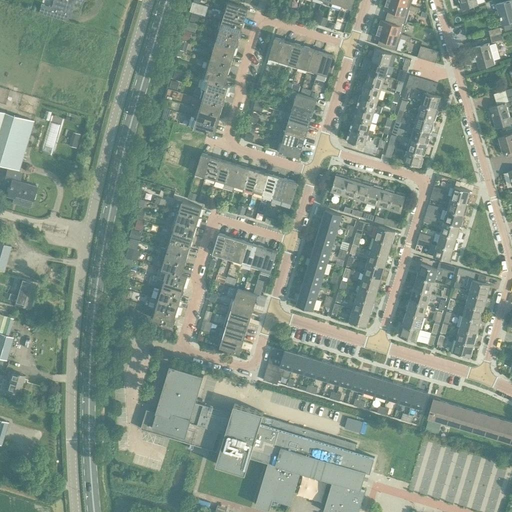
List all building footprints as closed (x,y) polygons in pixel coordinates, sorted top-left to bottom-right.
[(53,0),(51,7),(71,14),(74,0),(78,0),(83,1),(83,0),(53,0)] [(386,16),(405,22),(409,9),(410,7),(387,0),(384,9),(388,11),(386,16)] [(412,0),(386,0),(387,0),(410,7),(409,9),(414,11),(415,7),(410,5),(412,0)] [(459,0),(462,9),(478,5),(476,0),(459,0)] [(511,2),(511,0),(510,0),(496,4),(501,25),(503,25),(505,30),(511,28),(511,2)] [(190,11),(204,15),(206,6),(193,2),(190,11)] [(225,12),(245,18),(248,8),(228,2),(225,12)] [(222,22),(242,28),(245,18),(225,12),(222,22)] [(188,21),(194,23),(197,24),(199,15),(192,13),(189,21),(188,21)] [(305,21),(306,16),(306,14),(300,13),(298,19),(305,21)] [(317,21),(317,23),(317,24),(319,25),(323,26),(324,26),(325,26),(325,25),(326,22),(326,21),(326,19),(327,19),(327,18),(326,18),(324,17),(323,16),(322,17),(320,17),(320,18),(319,18),(318,19),(317,20),(317,21)] [(405,22),(386,16),(385,21),(381,20),(378,29),(401,36),(400,38),(405,39),(406,35),(402,34),(405,22)] [(185,31),(191,33),(194,23),(188,21),(185,31)] [(219,31),(239,37),(242,28),(222,22),(219,31)] [(337,22),(335,30),(342,31),(344,24),(337,22)] [(490,37),(502,33),(500,28),(488,31),(490,37)] [(397,51),(400,38),(401,36),(378,29),(375,38),(379,39),(377,45),(397,51)] [(182,40),(188,42),(191,33),(185,31),(182,40)] [(217,40),(236,46),(239,37),(219,31),(217,40)] [(502,33),(490,37),(492,42),(503,39),(502,33)] [(279,60),(285,41),(275,37),(269,57),(279,60)] [(188,42),(182,40),(179,49),(185,51),(188,42)] [(214,50),(234,56),(236,46),(217,40),(214,50)] [(285,41),(279,60),(289,63),(295,44),(285,41)] [(489,43),(472,47),(478,69),(495,64),(494,60),(500,58),(496,43),(489,45),(489,43)] [(295,44),(289,63),(298,66),(304,46),(295,44)] [(423,59),(427,47),(421,45),(417,57),(423,59)] [(304,46),(298,66),(307,69),(313,49),(304,46)] [(427,47),(423,59),(430,61),(433,49),(427,47)] [(313,49),(307,69),(317,72),(323,52),(313,49)] [(370,60),(388,65),(392,67),(396,55),(374,49),(370,60)] [(433,49),(430,61),(436,63),(440,51),(433,49)] [(211,60),(231,66),(234,56),(214,50),(211,60)] [(323,52),(317,72),(327,75),(333,56),(323,52)] [(208,69),(228,75),(231,66),(211,60),(208,69)] [(367,72),(384,77),(390,78),(391,74),(386,72),(388,65),(370,60),(367,72)] [(228,75),(208,69),(205,79),(209,80),(225,85),(228,75)] [(174,71),(172,79),(181,82),(184,73),(174,71)] [(363,83),(381,88),(386,90),(387,85),(382,84),(384,77),(367,72),(363,83)] [(407,86),(411,88),(415,76),(409,75),(406,86),(407,86)] [(417,89),(420,78),(415,76),(411,88),(417,89)] [(420,78),(417,89),(423,91),(426,80),(420,78)] [(206,89),(226,95),(228,86),(225,85),(209,80),(206,89)] [(428,93),(432,81),(426,80),(423,91),(428,93)] [(172,81),(169,88),(177,90),(179,83),(172,81)] [(398,81),(395,91),(400,92),(403,82),(398,81)] [(432,81),(428,93),(434,94),(437,83),(432,81)] [(360,95),(377,100),(381,88),(363,83),(360,95)] [(411,88),(407,86),(406,89),(405,89),(403,98),(407,100),(411,88)] [(203,99),(223,105),(226,95),(206,89),(203,99)] [(395,92),(392,102),(397,104),(400,94),(395,92)] [(421,104),(438,109),(442,98),(424,92),(421,104)] [(294,103),(314,109),(317,99),(297,93),(294,103)] [(357,106),(374,112),(374,111),(379,113),(380,108),(375,107),(377,100),(360,95),(357,106)] [(200,109),(220,115),(223,105),(203,99),(200,109)] [(495,128),(511,123),(511,116),(510,117),(505,102),(489,107),(495,128)] [(291,113),(311,119),(314,109),(294,103),(291,113)] [(417,116),(435,121),(438,109),(421,104),(417,116)] [(353,118),(370,123),(374,112),(357,106),(353,118)] [(164,108),(161,117),(167,119),(170,110),(164,108)] [(197,119),(217,124),(220,115),(200,109),(197,119)] [(5,112),(0,129),(0,164),(19,170),(33,121),(5,112)] [(252,113),(249,122),(257,124),(259,115),(252,113)] [(288,122),(308,128),(311,119),(291,113),(288,122)] [(385,127),(389,129),(393,117),(388,116),(385,127)] [(414,127),(431,132),(435,121),(417,116),(414,127)] [(350,129),(367,135),(367,134),(372,135),(373,131),(368,130),(370,123),(353,118),(350,129)] [(217,124),(197,119),(194,128),(214,134),(217,124)] [(285,132),(305,138),(308,128),(288,122),(285,132)] [(249,124),(247,130),(254,133),(256,126),(249,124)] [(411,139),(428,144),(431,132),(414,127),(411,139)] [(367,135),(350,129),(346,141),(363,146),(367,135)] [(282,142),(302,148),(305,138),(285,132),(282,142)] [(246,133),(244,140),(252,142),(254,135),(246,133)] [(511,133),(498,137),(502,153),(505,152),(506,157),(511,154),(511,133)] [(380,159),(382,152),(386,140),(380,138),(377,150),(375,149),(373,157),(380,159)] [(407,150),(425,155),(428,144),(411,139),(407,150)] [(302,148),(282,142),(279,152),(299,158),(302,148)] [(394,146),(389,145),(385,156),(391,158),(394,146)] [(425,155),(407,150),(404,162),(421,167),(425,155)] [(206,176),(212,156),(201,153),(195,173),(206,176)] [(212,156),(206,176),(215,179),(221,159),(212,156)] [(221,159),(215,179),(225,181),(231,162),(221,159)] [(231,162),(225,181),(234,184),(240,165),(231,162)] [(240,165),(234,184),(244,187),(250,168),(240,165)] [(36,186),(15,179),(17,171),(7,168),(3,183),(10,185),(7,195),(31,202),(36,186)] [(250,168),(244,187),(253,190),(259,171),(250,168)] [(259,171),(253,190),(263,193),(269,173),(259,171)] [(269,173),(263,193),(273,196),(279,176),(269,173)] [(343,195),(348,177),(336,174),(331,191),(343,195)] [(279,176),(273,196),(282,199),(288,179),(279,176)] [(348,177),(343,195),(354,198),(360,181),(348,177)] [(288,179),(282,199),(292,202),(298,182),(288,179)] [(366,201),(371,184),(360,181),(354,198),(366,201)] [(371,184),(366,201),(378,205),(383,188),(371,184)] [(451,198),(468,203),(472,192),(454,186),(451,198)] [(432,193),(446,197),(447,191),(434,187),(432,193)] [(383,188),(378,205),(389,208),(394,191),(383,188)] [(394,191),(389,208),(401,212),(406,195),(394,191)] [(446,197),(432,193),(430,198),(444,202),(446,197)] [(167,207),(169,202),(165,201),(166,199),(161,198),(159,204),(167,207)] [(447,210),(465,215),(468,203),(451,198),(447,210)] [(173,209),(179,211),(199,217),(202,207),(182,201),(176,199),(173,209)] [(425,216),(439,220),(440,214),(436,213),(438,207),(429,204),(425,216)] [(239,205),(236,213),(244,215),(246,207),(239,205)] [(135,226),(135,227),(135,228),(136,229),(138,229),(141,230),(142,230),(143,230),(143,229),(143,228),(143,227),(143,226),(144,225),(144,223),(145,222),(145,221),(144,221),(143,221),(142,220),(143,219),(143,217),(144,216),(144,215),(145,213),(145,212),(144,212),(138,210),(137,210),(136,211),(136,212),(136,213),(135,214),(136,218),(137,219),(137,220),(136,221),(136,224),(135,226)] [(322,223),(338,228),(342,215),(325,210),(322,223)] [(444,221),(461,227),(465,215),(447,210),(444,221)] [(176,221),(196,227),(199,217),(179,211),(176,221)] [(439,220),(425,216),(424,221),(437,225),(439,220)] [(386,219),(384,224),(396,228),(398,222),(386,218),(386,219)] [(173,230),(194,236),(196,227),(176,221),(173,230)] [(440,233),(458,238),(461,227),(444,221),(440,233)] [(318,234),(335,239),(338,228),(322,223),(318,234)] [(374,238),(392,244),(395,231),(378,226),(374,238)] [(141,232),(132,230),(132,229),(130,237),(139,240),(141,232)] [(170,240),(191,246),(194,236),(173,230),(170,240)] [(223,256),(229,236),(219,233),(213,253),(223,256)] [(419,239),(432,243),(433,237),(420,233),(419,239)] [(437,244),(454,250),(458,238),(440,233),(437,244)] [(314,246),(331,251),(335,239),(318,234),(314,246)] [(229,236),(223,256),(232,259),(238,239),(229,236)] [(371,250),(388,255),(392,244),(374,238),(371,250)] [(238,239),(232,259),(242,262),(248,242),(238,239)] [(432,243),(419,239),(417,245),(430,249),(432,243)] [(167,250),(188,256),(191,246),(170,240),(167,250)] [(248,242),(242,262),(252,264),(258,245),(248,242)] [(11,247),(0,243),(0,270),(3,271),(11,247)] [(454,250),(437,244),(433,256),(451,261),(454,250)] [(258,245),(252,264),(261,267),(267,248),(258,245)] [(311,258),(327,263),(331,251),(314,246),(311,258)] [(161,248),(158,257),(164,259),(185,265),(188,256),(167,250),(161,248)] [(261,267),(260,270),(270,273),(271,270),(277,251),(267,248),(261,267)] [(338,258),(344,260),(347,250),(340,248),(338,258)] [(367,262),(384,267),(388,255),(371,250),(367,262)] [(307,270),(324,275),(327,263),(311,258),(307,270)] [(185,265),(164,259),(162,269),(168,271),(182,275),(185,265)] [(364,274),(381,279),(384,267),(367,262),(364,274)] [(417,276),(434,281),(436,275),(438,275),(442,273),(443,269),(453,273),(455,267),(439,262),(437,269),(420,264),(417,276)] [(342,280),(346,281),(350,269),(345,268),(342,280)] [(459,268),(458,274),(469,277),(467,286),(471,287),(471,289),(470,292),(487,297),(490,284),(484,283),(486,276),(479,273),(477,281),(474,280),(476,272),(459,268)] [(304,281),(320,287),(324,275),(307,270),(304,281)] [(165,280),(185,286),(187,277),(182,275),(168,271),(165,280)] [(330,282),(337,284),(340,274),(333,272),(330,282)] [(360,285),(377,291),(381,279),(364,274),(360,285)] [(413,288),(431,293),(434,281),(417,276),(413,288)] [(23,278),(20,287),(18,296),(10,294),(8,299),(16,301),(15,304),(30,308),(38,283),(23,278)] [(162,290),(182,295),(185,286),(165,280),(162,290)] [(338,292),(343,293),(346,281),(342,280),(338,292)] [(300,293),(317,298),(320,287),(304,281),(300,293)] [(357,297),(374,302),(377,291),(360,285),(357,297)] [(235,298),(255,304),(258,294),(238,288),(235,298)] [(410,300),(427,305),(431,293),(413,288),(410,300)] [(159,299),(179,305),(182,295),(162,290),(159,299)] [(212,292),(209,300),(215,302),(218,294),(212,292)] [(466,304),(484,308),(487,297),(470,292),(466,304)] [(317,298),(300,293),(296,305),(313,310),(317,298)] [(353,309),(370,314),(374,302),(357,297),(353,309)] [(232,308),(252,314),(255,304),(235,298),(232,308)] [(156,309),(176,315),(179,305),(159,299),(156,309)] [(406,312),(424,317),(427,305),(410,300),(406,312)] [(463,316),(480,321),(484,308),(466,304),(463,316)] [(229,317),(249,323),(252,314),(232,308),(229,317)] [(176,315),(156,309),(153,319),(173,325),(176,315)] [(370,314),(353,309),(349,321),(366,327),(370,314)] [(403,324),(420,329),(424,317),(406,312),(403,324)] [(0,332),(8,335),(13,318),(0,314),(0,332)] [(460,328),(477,332),(480,321),(463,316),(460,328)] [(226,327),(246,333),(249,323),(229,317),(226,327)] [(420,329),(403,324),(399,336),(416,341),(420,329)] [(223,337),(243,343),(246,333),(226,327),(223,337)] [(457,340),(474,344),(477,332),(460,328),(457,340)] [(8,335),(0,332),(0,358),(6,360),(13,337),(8,335)] [(243,343),(223,337),(220,346),(240,352),(243,343)] [(474,344),(457,340),(453,352),(470,357),(474,344)] [(282,358),(284,351),(273,347),(270,355),(282,358)] [(282,358),(279,366),(282,367),(281,373),(280,376),(289,379),(297,353),(285,349),(284,351),(282,358)] [(304,373),(309,357),(297,353),(289,379),(290,379),(292,370),(304,373)] [(268,362),(279,366),(282,358),(270,355),(268,362)] [(316,377),(321,360),(309,357),(304,373),(316,377)] [(327,381),(332,364),(321,360),(316,377),(327,381)] [(279,366),(268,362),(266,368),(281,373),(282,367),(279,366)] [(339,384),(344,367),(332,364),(327,381),(339,384)] [(147,409),(141,429),(213,450),(217,437),(219,430),(198,424),(204,405),(196,402),(204,375),(170,365),(156,412),(147,409)] [(351,388),(356,371),(344,367),(339,384),(351,388)] [(265,374),(279,378),(280,376),(281,373),(266,368),(265,374)] [(363,391),(368,375),(356,371),(351,388),(363,391)] [(0,388),(7,390),(19,394),(24,375),(12,372),(12,373),(8,372),(5,380),(3,379),(0,388)] [(279,378),(265,374),(263,380),(277,384),(279,378)] [(375,395),(380,378),(368,375),(363,391),(375,395)] [(387,398),(392,382),(380,378),(375,395),(387,398)] [(399,402),(404,385),(392,382),(387,398),(399,402)] [(399,402),(411,406),(416,389),(404,385),(399,402)] [(416,389),(411,406),(423,409),(428,393),(416,389)] [(511,421),(440,400),(433,399),(428,418),(435,420),(436,417),(511,439),(511,421)] [(204,405),(198,424),(219,430),(217,437),(213,450),(220,452),(216,464),(246,473),(251,456),(265,460),(269,461),(258,497),(256,504),(270,509),(271,505),(273,498),(291,503),(301,471),(333,480),(324,509),(334,511),(358,511),(365,489),(361,488),(366,471),(370,472),(371,468),(375,457),(354,451),(357,443),(303,427),(299,426),(263,415),(264,412),(234,403),(231,412),(204,404),(204,405)]
